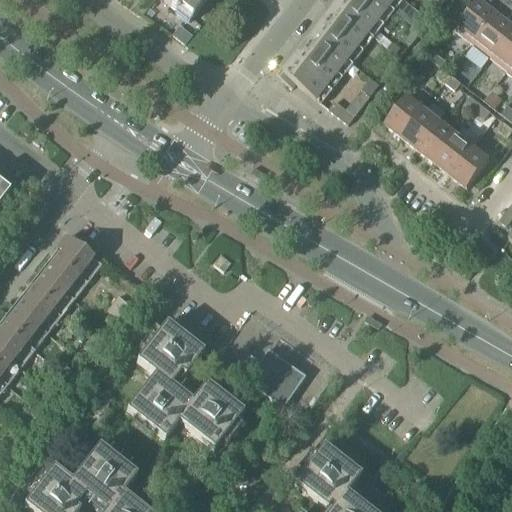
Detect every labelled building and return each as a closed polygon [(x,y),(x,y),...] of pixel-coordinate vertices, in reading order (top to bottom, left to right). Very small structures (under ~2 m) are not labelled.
[(156,0),(177,16),(178,14),(190,23),(208,0),(156,0)] [(345,0),(284,79),(316,104),(397,0),(345,0)] [(455,34),(473,49),(508,4),(502,0),(496,0),(492,6),(493,7),(489,13),(478,4),(455,34)] [(473,49),(464,60),(481,73),(489,61),(489,62),(511,32),(511,30),(503,24),(507,18),(509,19),(511,15),(511,7),(508,4),(473,49)] [(423,15),(412,28),(421,35),(431,22),(423,15)] [(421,35),(412,28),(402,42),(410,48),(421,35)] [(511,32),(489,62),(507,75),(511,68),(511,32)] [(387,53),(395,60),(401,52),(393,46),(387,53)] [(435,79),(445,87),(450,79),(441,72),(435,79)] [(450,79),(445,87),(455,94),(460,87),(450,79)] [(370,83),(361,94),(369,101),(378,90),(370,83)] [(361,94),(346,114),(354,120),(369,101),(361,94)] [(485,104),(495,112),(502,103),(492,95),(485,104)] [(384,129),(401,142),(424,114),(407,100),(384,129)] [(464,108),(474,115),(480,108),(470,101),(464,108)] [(354,120),(346,114),(335,106),(328,114),(347,129),(354,120)] [(480,108),(474,115),(483,123),(489,116),(480,108)] [(511,127),(511,113),(507,110),(500,118),(511,127)] [(401,142),(417,155),(440,126),(424,114),(401,142)] [(417,155),(433,167),(455,139),(440,126),(417,155)] [(511,134),(511,133),(503,127),(497,134),(507,141),(511,134)] [(433,167),(450,180),(472,152),(455,139),(433,167)] [(472,152),(450,180),(467,193),(489,165),(472,152)] [(511,222),(511,219),(506,215),(499,225),(506,230),(511,222)] [(59,257),(0,333),(0,397),(100,270),(65,242),(55,254),(59,257)] [(212,268),(222,276),(229,268),(219,260),(212,268)] [(116,300),(111,307),(125,318),(130,311),(116,300)] [(125,318),(111,307),(106,314),(119,325),(125,318)] [(134,367),(152,381),(153,379),(172,394),(182,382),(183,382),(201,358),(164,329),(134,367)] [(90,335),(85,341),(98,352),(103,345),(90,335)] [(98,352),(85,341),(79,348),(93,359),(98,352)] [(312,364),(279,341),(271,352),(304,375),(312,364)] [(266,355),(257,367),(248,380),(243,387),(281,413),(303,381),(266,355)] [(246,379),(248,380),(257,367),(256,366),(256,365),(248,359),(237,374),(246,380),(246,379)] [(63,369),(58,375),(71,386),(77,379),(63,369)] [(71,386),(58,375),(53,382),(66,393),(71,386)] [(162,446),(176,428),(174,427),(190,407),(172,394),(153,379),(152,381),(124,416),(162,446)] [(174,427),(176,428),(212,456),(241,418),(204,389),(190,407),(174,427)] [(37,403),(31,410),(45,420),(50,414),(37,403)] [(45,420),(31,410),(26,416),(39,427),(45,420)] [(10,437),(5,444),(18,454),(23,448),(10,437)] [(18,454),(5,444),(0,449),(0,450),(13,461),(18,454)] [(68,489),(87,503),(97,511),(107,511),(119,497),(121,499),(135,481),(97,451),(69,487),(68,489)] [(327,511),(328,511),(329,511),(331,511),(357,480),(321,452),(291,490),(319,511),(327,511)] [(79,511),(87,503),(68,489),(69,487),(51,473),(22,511),(23,511),(79,511)] [(331,511),(385,511),(390,506),(357,480),(331,511)] [(119,497),(107,511),(137,511),(121,499),(119,497)]
